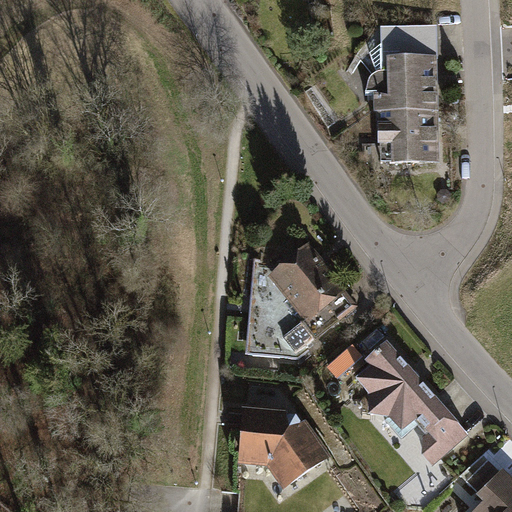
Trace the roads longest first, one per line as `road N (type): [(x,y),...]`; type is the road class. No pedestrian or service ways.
road 1 (residential): [(195,0),(410,284)]
road 2 (residential): [(410,284),(450,250),(475,207),(485,149),(476,0)]
road 3 (residential): [(410,284),(511,403)]
